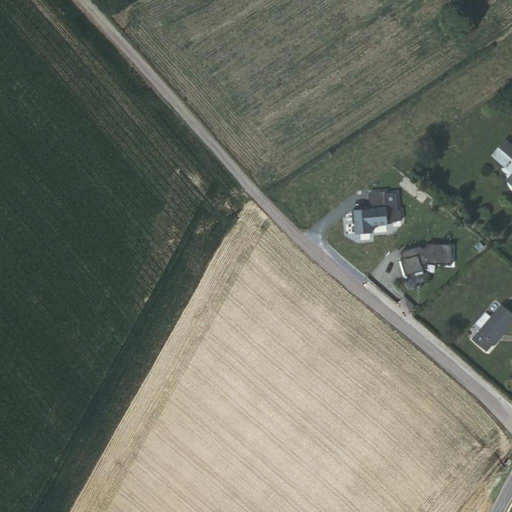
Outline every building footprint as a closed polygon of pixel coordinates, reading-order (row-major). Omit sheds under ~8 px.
[(511,146),(508,143),(497,157),(511,169),(511,146)] [(388,192),(370,194),(372,210),(354,212),(355,225),(358,225),(359,234),(375,233),(374,227),(394,225),(394,223),(404,221),(403,211),(400,211),(399,194),(388,195),(388,192)] [(419,247),(399,253),(401,261),(399,261),(404,277),(425,271),(425,265),(449,266),(450,247),(425,245),(425,248),(419,250),(419,247)] [(511,325),(511,314),(501,305),(472,339),(486,351),(492,344),(501,332),(504,335),(511,325)] [(495,346),(504,335),(501,332),(492,344),(495,346)]
